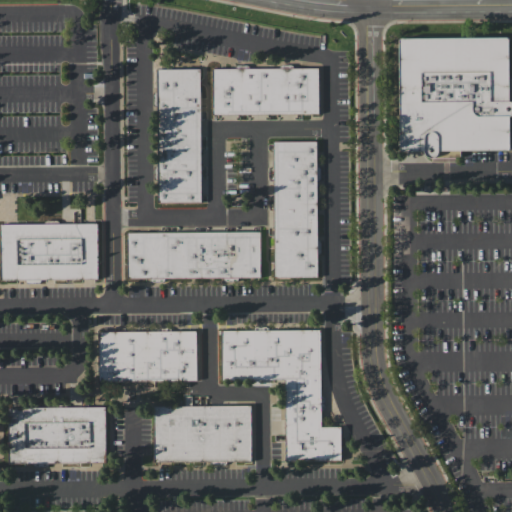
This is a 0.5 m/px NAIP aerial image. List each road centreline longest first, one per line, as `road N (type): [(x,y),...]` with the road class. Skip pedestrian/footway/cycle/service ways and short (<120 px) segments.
road 1 (residential): [(371,4),(375,358),(440,511)]
road 2 (residential): [(0,308),(377,305)]
road 3 (residential): [(110,0),(114,307)]
road 4 (tertiary): [(311,0),(511,2)]
